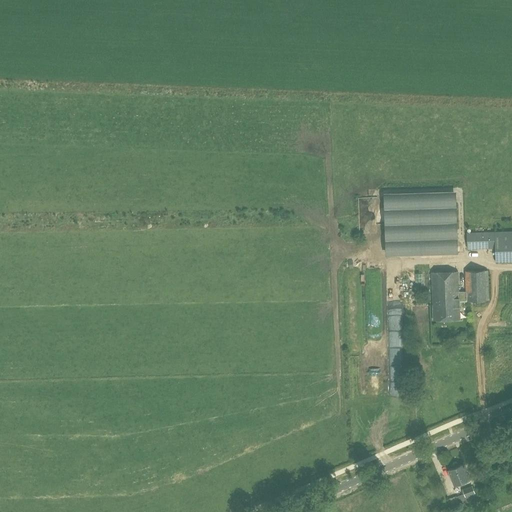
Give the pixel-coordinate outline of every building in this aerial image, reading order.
[(370,210),(370,199),(356,198),(355,209),(370,210)] [(457,249),(457,227),(446,227),(446,249),(457,249)] [(511,232),(467,234),(468,250),(496,249),(496,262),(511,261),(511,232)] [(465,272),(466,293),(466,302),(489,301),(487,271),(465,272)] [(459,302),(466,302),(466,293),(459,293),(458,272),(431,274),(433,322),(460,321),(459,302)] [(349,331),(353,341),(359,339),(355,328),(349,331)] [(463,465),(448,471),(455,487),(470,481),(463,465)] [(472,486),(462,489),(464,494),(449,500),(453,509),(448,511),(459,511),(462,511),(462,509),(463,510),(479,503),(472,486)]
